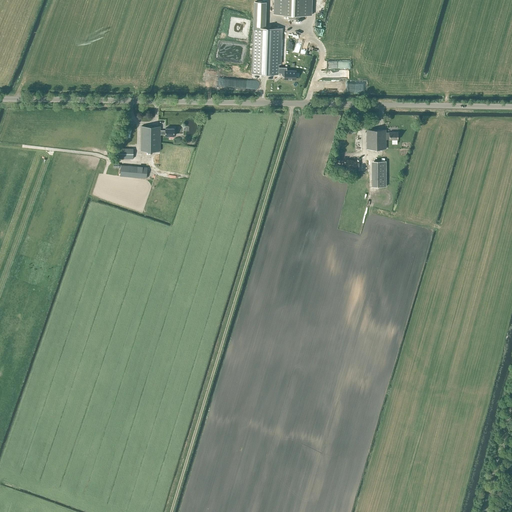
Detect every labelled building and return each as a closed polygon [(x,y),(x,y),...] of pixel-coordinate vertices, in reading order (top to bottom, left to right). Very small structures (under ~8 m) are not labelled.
[(312,0),(273,0),(273,14),(288,14),(288,19),(302,19),(302,15),(312,15),(312,0)] [(280,34),(254,33),(253,73),(276,74),(276,73),(279,73),(279,74),(281,76),(284,77),(284,79),(295,79),(295,78),(299,78),(299,71),(295,71),(295,70),(286,70),(286,67),(278,66),(280,34)] [(160,126),(141,126),(141,150),(160,150),(160,134),(165,134),(165,136),(174,136),(174,128),(165,128),(165,130),(160,130),(160,126)] [(386,130),(367,130),(367,149),(386,149),(386,137),(389,137),(389,139),(398,139),(398,132),(389,132),(386,132),(386,130)] [(133,159),(133,148),(116,148),(116,159),(133,159)] [(359,161),(347,159),(346,167),(358,169),(359,161)] [(386,186),(386,161),(371,161),(371,186),(386,186)] [(146,178),(147,170),(147,167),(121,165),(120,176),(146,178)]
